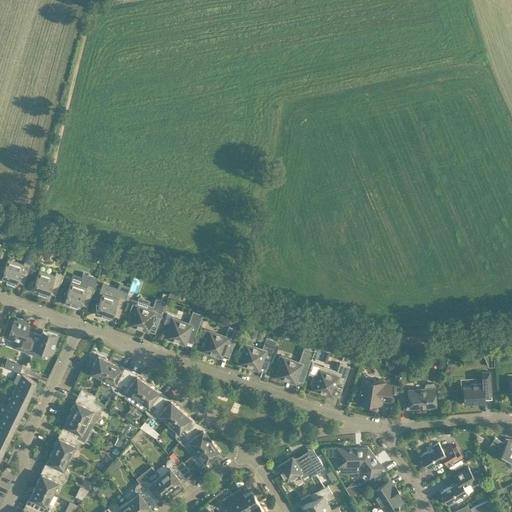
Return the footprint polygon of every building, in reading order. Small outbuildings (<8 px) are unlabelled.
[(26,254),(23,260),(24,261),(30,263),(33,256),(26,254)] [(1,269),(1,273),(2,276),(2,277),(2,279),(12,283),(16,284),(17,281),(23,283),(23,284),(24,284),(27,275),(31,263),(30,263),(24,261),(23,264),(7,258),(3,269),(1,269)] [(32,283),(32,284),(32,285),(33,286),(33,287),(33,288),(34,288),(33,290),(44,294),(48,295),(49,292),(55,294),(55,295),(59,286),(63,274),(56,272),(55,275),(48,273),(40,270),(39,269),(35,281),(33,280),(32,281),(32,282),(32,283)] [(65,291),(64,295),(65,299),(66,299),(65,301),(76,305),(80,306),(81,304),(87,306),(86,306),(87,306),(90,297),(94,286),(97,277),(88,274),(86,279),(82,277),(80,284),(79,284),(71,281),(67,292),(65,291)] [(96,304),(95,306),(96,307),(96,308),(96,309),(97,310),(97,312),(107,316),(111,318),(112,315),(118,317),(118,318),(119,318),(122,308),(126,297),(129,287),(120,283),(118,288),(114,287),(111,295),(102,292),(98,303),(96,302),(96,303),(96,304)] [(133,312),(129,323),(144,329),(145,326),(150,328),(155,330),(159,321),(166,301),(161,299),(156,298),(153,306),(151,310),(139,306),(139,305),(138,304),(137,305),(136,304),(132,303),(129,311),(133,312)] [(167,313),(163,322),(170,325),(166,336),(181,342),(182,339),(187,341),(192,343),(196,334),(203,314),(195,312),(192,311),(188,323),(175,319),(176,316),(167,313)] [(244,315),(242,321),(248,324),(250,317),(244,315)] [(23,320),(17,318),(17,320),(14,319),(8,338),(15,341),(13,346),(26,351),(33,332),(27,330),(29,325),(23,322),(23,320)] [(204,329),(202,336),(207,338),(202,349),(217,355),(218,352),(229,356),(232,347),(239,329),(229,325),(225,336),(212,331),(204,329)] [(33,332),(26,351),(42,356),(44,351),(51,353),(51,352),(54,353),(56,346),(54,345),(58,334),(47,331),(42,329),(42,332),(41,335),(33,332)] [(241,342),(239,349),(243,351),(239,362),(254,368),(260,369),(260,367),(266,369),(269,360),(276,340),(266,336),(262,349),(248,344),(241,342)] [(280,364),(276,375),(291,380),(296,382),(297,380),(303,382),(313,353),(314,350),(304,347),(303,349),(298,362),(285,357),(279,355),(276,363),(280,364)] [(344,351),(341,359),(349,362),(350,357),(353,358),(355,354),(352,353),(344,351)] [(102,377),(110,360),(98,354),(90,371),(102,377)] [(493,354),(484,355),(489,366),(494,366),(493,354)] [(110,360),(102,377),(113,382),(111,386),(111,387),(112,387),(112,388),(112,389),(113,390),(114,391),(115,391),(117,392),(128,373),(124,370),(121,369),(123,366),(119,365),(110,360)] [(388,360),(388,370),(398,370),(398,360),(388,360)] [(400,370),(407,369),(406,361),(399,361),(400,370)] [(16,362),(14,370),(19,371),(21,366),(22,364),(16,362)] [(316,368),(310,384),(314,385),(313,388),(328,393),(333,395),(334,393),(339,395),(343,385),(350,366),(340,362),(337,370),(324,366),(323,370),(322,370),(322,371),(316,368)] [(21,366),(19,371),(29,375),(31,369),(21,366)] [(14,378),(17,372),(5,367),(2,373),(14,378)] [(471,386),(463,386),(464,404),(484,402),(484,393),(491,393),(491,391),(489,371),(481,372),(482,382),(470,383),(471,386)] [(128,373),(117,392),(118,393),(119,394),(120,394),(121,394),(122,395),(123,395),(124,395),(125,394),(126,394),(126,393),(127,393),(128,392),(137,398),(148,383),(146,382),(146,381),(146,380),(142,377),(141,378),(140,378),(136,375),(134,373),(132,376),(128,373)] [(32,391),(37,381),(22,374),(17,384),(32,391)] [(385,383),(385,381),(372,379),(372,382),(361,380),(359,392),(357,392),(356,402),(368,404),(369,403),(381,405),(382,400),(391,401),(392,393),(391,393),(392,384),(385,383)] [(148,383),(137,398),(146,404),(145,405),(145,406),(145,407),(145,408),(145,409),(145,410),(146,411),(146,412),(147,413),(148,414),(149,415),(163,397),(159,395),(161,392),(159,390),(148,383)] [(425,388),(408,389),(409,408),(436,406),(434,387),(434,385),(433,383),(426,384),(425,386),(425,388)] [(27,402),(32,391),(17,384),(12,394),(27,402)] [(93,402),(93,401),(96,395),(84,390),(81,396),(93,402)] [(22,412),(27,402),(12,394),(7,405),(22,412)] [(72,405),(70,410),(71,412),(70,413),(93,424),(95,419),(96,420),(102,409),(101,408),(102,406),(93,401),(93,402),(81,396),(79,402),(76,401),(75,403),(74,405),(72,405)] [(163,397),(149,415),(150,416),(151,416),(152,417),(153,417),(154,418),(155,418),(157,418),(158,417),(159,416),(160,416),(160,415),(168,422),(181,408),(170,400),(168,398),(166,400),(163,397)] [(17,422),(22,412),(7,405),(2,415),(17,422)] [(181,408),(168,422),(176,430),(175,431),(175,432),(175,433),(175,434),(175,435),(175,436),(176,437),(176,438),(177,439),(179,441),(195,425),(191,422),(193,419),(191,417),(181,408)] [(67,426),(64,432),(84,442),(85,442),(86,440),(87,440),(92,429),(91,429),(93,424),(70,413),(69,414),(68,415),(65,419),(66,421),(65,423),(64,425),(67,426)] [(0,426),(12,432),(17,422),(2,415),(0,419),(0,426)] [(195,425),(179,441),(181,443),(182,444),(183,444),(184,445),(185,445),(186,445),(187,445),(188,445),(189,445),(190,445),(190,444),(191,444),(196,451),(211,439),(203,429),(201,427),(198,429),(195,425)] [(0,439),(7,443),(12,432),(0,426),(0,439)] [(54,447),(53,449),(70,457),(74,447),(75,448),(76,448),(77,448),(78,448),(79,447),(80,447),(81,447),(82,446),(83,445),(84,444),(84,442),(64,432),(61,438),(59,437),(57,439),(57,440),(55,441),(53,445),(54,447)] [(122,447),(125,440),(118,436),(114,444),(122,447)] [(503,442),(494,437),(489,446),(511,458),(511,438),(506,437),(503,442)] [(196,451),(190,456),(203,472),(209,467),(215,463),(210,457),(219,450),(211,439),(196,451)] [(443,449),(438,442),(432,446),(431,445),(426,448),(426,451),(419,455),(426,467),(443,458),(447,465),(462,456),(455,445),(452,447),(451,445),(443,449)] [(348,448),(337,448),(338,458),(338,465),(344,465),(344,472),(356,472),(356,465),(358,464),(359,464),(369,477),(383,466),(368,447),(351,447),(351,446),(348,446),(348,448)] [(50,462),(47,468),(67,478),(68,476),(68,475),(69,474),(69,473),(69,472),(68,471),(68,470),(67,469),(67,468),(66,468),(66,467),(65,467),(70,457),(53,449),(48,459),(47,461),(50,462)] [(317,456),(312,459),(308,453),(295,461),(292,456),(277,466),(286,480),(298,473),(301,477),(308,472),(311,476),(325,468),(317,455),(316,455),(317,456)] [(167,468),(159,475),(170,489),(179,482),(181,481),(179,478),(184,474),(176,464),(171,457),(170,457),(168,458),(168,459),(167,460),(167,461),(166,462),(166,463),(166,464),(166,465),(166,466),(167,467),(167,468)] [(184,474),(190,470),(182,460),(176,464),(184,474)] [(457,501),(462,499),(462,498),(469,494),(464,486),(475,479),(468,466),(453,475),(457,482),(440,491),(448,504),(456,499),(457,501)] [(40,475),(35,485),(52,493),(57,483),(58,484),(59,484),(60,484),(61,484),(62,484),(63,483),(64,482),(65,482),(66,481),(66,480),(67,478),(47,468),(44,474),(41,473),(40,475)] [(162,496),(170,489),(159,475),(151,481),(150,481),(149,480),(148,479),(147,479),(146,479),(145,479),(144,479),(143,479),(142,480),(141,480),(139,482),(153,499),(158,495),(160,498),(162,496)] [(87,479),(84,485),(89,488),(92,482),(87,479)] [(393,486),(389,479),(380,484),(371,490),(384,511),(386,511),(393,507),(396,505),(397,506),(399,505),(398,504),(402,501),(397,494),(400,492),(395,485),(393,486)] [(136,493),(128,500),(137,511),(141,511),(148,507),(150,506),(148,503),(153,499),(139,482),(137,483),(136,484),(136,485),(135,486),(135,487),(135,488),(135,490),(135,491),(135,492),(136,493)] [(319,511),(322,511),(330,507),(326,500),(333,496),(327,484),(312,492),(315,498),(301,506),(303,511),(319,511)] [(349,484),(345,487),(350,495),(360,489),(357,484),(349,484)] [(31,495),(29,497),(32,499),(29,504),(44,511),(43,511),(44,511),(50,511),(51,511),(51,510),(51,509),(51,508),(51,507),(51,506),(50,505),(49,504),(49,503),(48,503),(52,493),(35,485),(31,495)] [(244,494),(240,488),(221,499),(228,511),(235,507),(238,511),(240,511),(258,501),(251,490),(244,494)] [(472,511),(489,511),(493,511),(487,499),(478,504),(470,508),(472,511)] [(137,511),(128,500),(119,506),(118,505),(117,504),(116,504),(115,504),(113,504),(112,504),(111,504),(110,505),(109,505),(108,507),(111,511),(137,511)] [(264,511),(258,501),(240,511),(264,511)]
